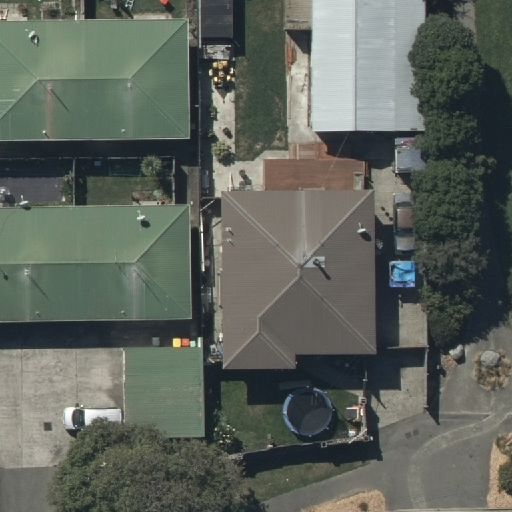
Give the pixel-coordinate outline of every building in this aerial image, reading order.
[(421,139),(420,0),(282,0),(282,35),(310,35),(310,139),(421,139)] [(187,26),(0,27),(0,146),(187,146),(187,26)] [(368,198),(220,197),(220,378),(290,378),(290,361),(368,361),(368,198)] [(0,326),(185,325),(184,210),(0,213),(0,326)] [(203,349),(120,350),(120,445),(204,445),(203,349)]
